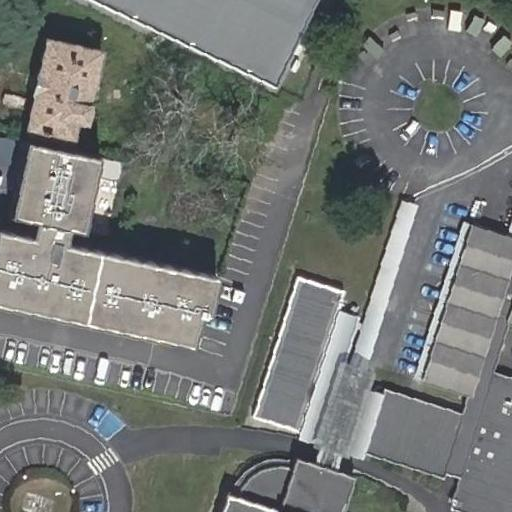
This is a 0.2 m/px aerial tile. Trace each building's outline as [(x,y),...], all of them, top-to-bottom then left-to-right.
[(74,0),(266,90),(304,8),(307,10),(312,0),(74,0)] [(98,49),(44,38),(27,122),(81,133),(98,49)] [(66,240),(69,225),(85,229),(102,153),(24,136),(7,211),(34,217),(30,232),(0,225),(0,304),(199,349),(216,274),(66,240)] [(349,383),(359,386),(414,205),(405,202),(349,383)] [(413,376),(421,379),(470,224),(461,220),(413,376)] [(379,393),(363,388),(346,442),(291,424),(294,429),(293,437),(315,446),(309,461),(293,454),(291,466),(286,465),(277,464),(270,464),(265,465),(261,467),(254,470),(248,474),(245,477),(239,485),(235,494),(229,511),(341,511),(350,485),(353,475),(334,468),(338,453),(360,460),(363,451),(441,476),(443,471),(458,476),(450,507),(466,511),(510,511),(511,506),(511,378),(492,372),(476,366),(496,304),(511,308),(511,305),(511,263),(511,258),(511,236),(507,235),(470,224),(421,379),(467,393),(461,413),(383,389),(379,393)] [(294,275),(291,284),(338,298),(340,291),(294,275)] [(346,442),(363,388),(359,386),(349,383),(337,380),(357,316),(335,309),(338,298),(291,284),(251,412),(291,424),(346,442)] [(476,366),(492,372),(507,320),(511,308),(496,304),(476,366)]
